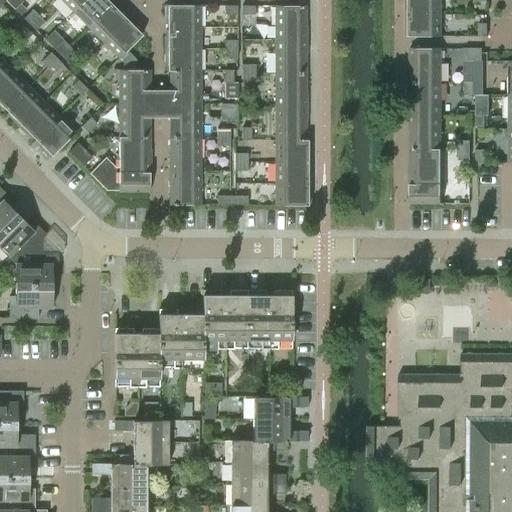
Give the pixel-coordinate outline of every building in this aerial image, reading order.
[(23,1),(21,0),(10,0),(8,2),(7,3),(14,9),(20,3),(23,1)] [(60,0),(72,12),(84,0),(60,0)] [(84,0),(72,12),(88,27),(111,4),(106,0),(84,0)] [(440,15),(440,0),(404,0),(405,5),(408,5),(408,14),(440,15)] [(103,43),(128,18),(120,9),(118,11),(111,4),(88,27),(103,43)] [(167,27),(199,27),(199,5),(164,5),(164,17),(167,17),(167,27)] [(237,14),(237,6),(224,6),(224,15),(237,14)] [(255,15),(254,6),(242,6),(242,15),(255,15)] [(274,39),(305,39),(305,6),(274,6),(274,39)] [(29,25),(38,15),(32,9),(23,18),(29,25)] [(440,36),(440,15),(408,14),(408,24),(405,24),(405,36),(440,36)] [(38,15),(29,25),(35,31),(44,22),(38,15)] [(128,18),(103,43),(118,58),(119,57),(126,50),(141,35),(134,28),(136,26),(128,18)] [(16,37),(26,28),(19,21),(10,30),(16,37)] [(487,36),(487,24),(478,24),(478,36),(487,36)] [(164,49),(199,49),(199,27),(167,27),(167,37),(164,37),(164,49)] [(26,28),(16,37),(23,43),(32,34),(26,28)] [(305,73),(305,39),(274,39),(274,73),(305,73)] [(59,55),(69,46),(63,40),(53,49),(59,55)] [(224,49),(237,49),(237,40),(224,40),(224,49)] [(69,46),(59,55),(66,62),(75,53),(69,46)] [(410,82),(440,82),(440,48),(410,48),(410,82)] [(465,61),(473,61),(473,48),(465,48),(465,61)] [(473,48),(473,61),(482,61),(482,48),(473,48)] [(199,71),(199,49),(164,49),(164,60),(167,60),(167,71),(169,71),(199,71)] [(224,57),(236,57),(237,49),(224,49),(224,57)] [(118,104),(149,105),(149,70),(135,70),(135,59),(126,50),(119,57),(122,60),(122,70),(118,70),(118,104)] [(47,67),(56,58),(50,52),(41,61),(47,67)] [(56,58),(47,67),(53,73),(62,64),(56,58)] [(0,84),(12,72),(0,59),(0,84)] [(241,73),(254,73),(254,64),(241,64),(241,73)] [(224,83),(233,83),(233,70),(224,70),(224,83)] [(169,104),(199,104),(199,71),(169,71),(169,104)] [(0,105),(4,110),(27,87),(12,72),(0,84),(0,105)] [(241,82),(254,82),(254,73),(241,73),(241,82)] [(274,106),(305,106),(305,73),(274,73),(274,106)] [(80,96),(87,89),(77,80),(71,86),(80,96)] [(410,115),(440,115),(440,82),(410,82),(410,115)] [(463,95),(473,95),(473,82),(464,82),(463,95)] [(473,82),(473,95),(483,96),(483,82),(473,82)] [(9,119),(17,127),(42,102),(27,87),(4,110),(11,117),(9,119)] [(28,134),(35,140),(58,117),(42,102),(17,127),(26,136),(28,134)] [(149,105),(118,104),(118,137),(149,137),(149,105)] [(199,138),(199,104),(169,104),(169,137),(199,138)] [(305,106),(274,106),(274,140),(305,140),(305,106)] [(440,149),(440,115),(410,115),(409,149),(440,149)] [(475,115),(475,128),(484,129),(484,115),(475,115)] [(48,158),(60,146),(73,133),(58,117),(35,140),(42,148),(40,150),(48,158)] [(87,133),(96,123),(90,117),(81,126),(87,133)] [(242,127),(242,140),(251,140),(251,127),(242,127)] [(216,137),(229,137),(229,129),(216,129),(216,137)] [(118,137),(117,167),(114,167),(104,157),(88,173),(105,191),(117,191),(117,192),(148,192),(148,167),(149,137),(118,137)] [(169,171),(199,171),(199,138),(169,137),(169,171)] [(216,137),(216,146),(229,146),(229,137),(216,137)] [(274,162),(310,162),(310,150),(307,150),(307,140),(305,140),(274,140),(274,162)] [(458,149),(471,149),(471,141),(458,141),(458,149)] [(84,150),(77,143),(68,153),(75,160),(84,150)] [(440,204),(440,202),(440,176),(440,149),(409,149),(409,176),(409,203),(440,204)] [(471,149),(458,149),(457,158),(471,158),(471,149)] [(84,150),(75,160),(83,167),(92,158),(92,157),(84,150)] [(475,150),(476,162),(484,162),(484,150),(475,150)] [(234,162),(247,162),(247,153),(234,153),(234,162)] [(234,171),(247,171),(247,162),(234,162),(234,171)] [(310,174),(310,162),(274,162),(274,184),(307,184),(307,174),(310,174)] [(199,205),(199,171),(169,171),(169,205),(199,205)] [(307,193),(307,184),(274,184),(274,205),(310,206),(310,193),(307,193)] [(14,203),(0,189),(0,232),(18,215),(10,208),(14,203)] [(229,205),(229,197),(217,197),(217,205),(229,205)] [(235,197),(235,205),(247,205),(247,197),(235,197)] [(25,223),(18,215),(0,232),(0,249),(14,264),(32,246),(41,246),(41,239),(45,234),(29,218),(25,223)] [(32,246),(14,264),(14,286),(51,286),(51,275),(57,275),(57,253),(41,253),(41,246),(32,246)] [(51,286),(14,286),(14,296),(8,296),(8,319),(37,319),(37,308),(51,308),(51,286)] [(224,349),(224,295),(215,295),(215,290),(202,290),(202,309),(202,349),(224,349)] [(234,295),(224,295),(224,349),(246,349),(246,290),(234,290),(234,295)] [(259,290),(246,290),(246,349),(268,349),(268,295),(259,295),(259,290)] [(268,295),(268,349),(291,349),(291,290),(278,290),(277,295),(268,295)] [(158,368),(180,368),(181,314),(171,314),(171,309),(158,309),(158,328),(158,368)] [(202,368),(202,349),(202,309),(189,309),(189,314),(181,314),(180,368),(202,368)] [(136,387),(136,333),(127,333),(127,328),(114,328),(113,387),(136,387)] [(146,333),(136,333),(136,387),(158,387),(158,368),(158,328),(146,328),(146,333)] [(511,511),(511,353),(461,353),(461,374),(398,374),(398,417),(400,419),(400,426),(367,426),(367,469),(398,469),(398,479),(429,479),(429,511),(511,511)] [(0,423),(16,424),(16,413),(22,413),(22,391),(0,390),(0,423)] [(252,419),(288,419),(288,407),(307,407),(307,397),(252,397),(252,419)] [(204,419),(215,419),(215,400),(204,400),(204,419)] [(252,419),(252,441),(284,441),(307,441),(307,431),(288,431),(288,419),(252,419)] [(132,443),(167,442),(167,420),(113,420),(113,431),(132,431),(132,443)] [(0,456),(6,456),(6,446),(34,445),(34,435),(16,435),(16,424),(0,423),(0,456)] [(284,441),(252,441),(224,441),(224,462),(230,462),(266,462),(266,450),(284,450),(284,441)] [(113,454),(113,464),(145,464),(167,464),(167,442),(132,443),(131,455),(113,454)] [(0,456),(0,477),(28,478),(28,467),(34,467),(34,445),(6,446),(6,456),(0,456)] [(230,462),(230,484),(284,484),(284,474),(266,474),(266,462),(230,462)] [(145,485),(145,464),(113,464),(91,464),(91,474),(109,474),(109,486),(145,485)] [(0,477),(0,499),(6,500),(6,510),(34,510),(34,489),(28,489),(28,478),(0,477)] [(230,484),(230,505),(266,505),(266,494),(284,494),(284,484),(230,484)] [(90,498),(90,507),(145,507),(145,485),(109,486),(109,498),(90,498)] [(0,499),(0,511),(45,511),(46,510),(34,510),(6,510),(6,500),(0,499)]
